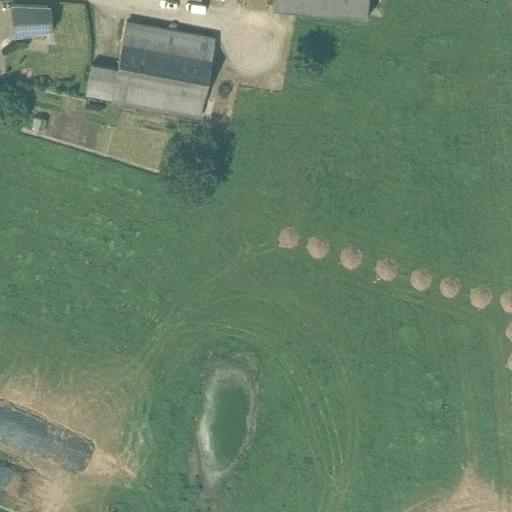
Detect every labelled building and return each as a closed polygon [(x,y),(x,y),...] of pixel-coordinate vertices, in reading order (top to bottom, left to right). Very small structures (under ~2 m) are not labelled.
[(368,0),(272,0),(272,6),(366,18),(368,0)] [(48,5),(11,4),(16,37),(52,31),(48,5)] [(215,40),(126,24),(117,69),(91,64),(86,95),(200,116),(208,74),(215,40)] [(208,74),(200,116),(199,118),(269,131),(277,87),(208,74)] [(101,106),(89,104),(87,112),(99,114),(101,106)]
